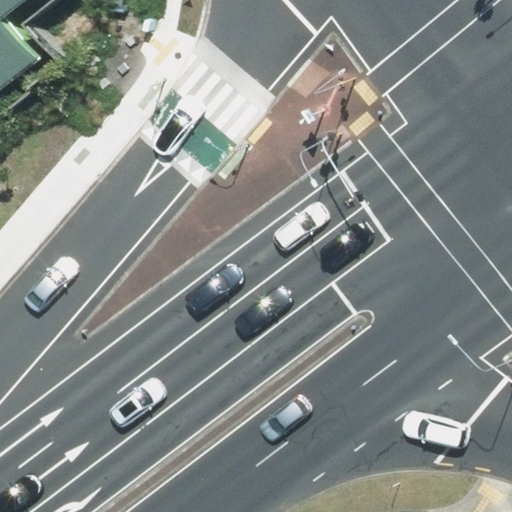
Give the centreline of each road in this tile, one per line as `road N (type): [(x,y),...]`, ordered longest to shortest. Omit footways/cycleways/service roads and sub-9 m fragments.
road 1 (primary): [(0,472),(482,113)]
road 2 (primary): [(0,354),(181,147),(276,0)]
road 3 (primary): [(511,287),(343,413)]
road 4 (primary): [(511,443),(472,426),(343,413)]
road 5 (primary): [(343,413),(211,511)]
road 6 (secondary): [(482,113),(385,0)]
